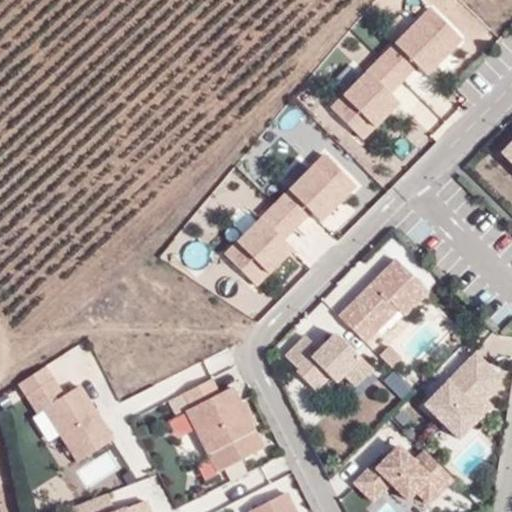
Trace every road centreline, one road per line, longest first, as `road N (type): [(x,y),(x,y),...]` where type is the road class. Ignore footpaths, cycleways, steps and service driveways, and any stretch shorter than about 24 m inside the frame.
road 1 (residential): [(419,183),(249,352),(332,511)]
road 2 (residential): [(511,280),(419,183)]
road 3 (residential): [(511,89),(419,183)]
